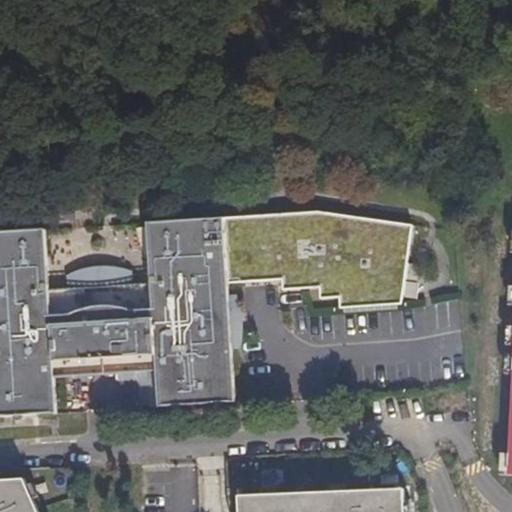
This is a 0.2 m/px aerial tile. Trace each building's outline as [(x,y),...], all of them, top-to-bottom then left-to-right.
[(301,213),(226,217),(228,259),(229,283),(284,280),(284,291),(321,288),(322,299),(341,298),(342,309),(399,306),(408,226),(301,213)] [(226,217),(208,218),(209,251),(217,251),(217,260),(228,259),(226,217)] [(68,274),(69,286),(50,287),(47,227),(0,229),(0,414),(57,411),(55,375),(148,370),(150,406),(236,402),(233,348),(239,348),(238,329),(232,330),(231,313),(237,313),(236,294),(230,295),(229,283),(228,259),(217,260),(217,251),(209,251),(208,218),(149,221),(152,281),(133,282),(133,271),(124,268),(115,266),(106,265),(98,265),(90,266),(82,268),(76,271),(68,274)] [(40,511),(27,481),(0,483),(0,511),(40,511)] [(407,511),(407,491),(241,498),(242,511),(407,511)]
